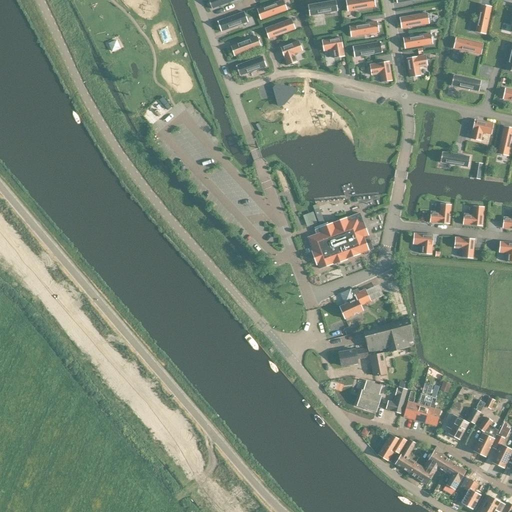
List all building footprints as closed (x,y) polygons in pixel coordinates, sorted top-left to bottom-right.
[(208,0),(211,9),(235,0),(208,0)] [(283,0),(282,0),(257,10),(260,20),(287,10),(283,0)] [(373,0),(350,0),(345,1),(347,11),(375,7),(373,0)] [(308,8),(309,14),(309,15),(309,16),(327,13),(335,12),(337,11),(335,1),(308,5),(308,6),(308,8)] [(485,34),(491,7),(481,4),(475,32),(485,34)] [(244,12),(217,22),(221,32),(247,22),(244,12)] [(399,18),(401,28),(429,24),(427,13),(399,18)] [(295,29),(291,19),(265,29),(268,39),(295,29)] [(349,26),(351,37),(378,32),(377,22),(349,26)] [(403,38),(404,49),(432,44),(430,33),(403,38)] [(234,56),(261,46),(257,36),(230,46),(234,56)] [(344,56),(341,37),(321,40),(323,51),(332,49),(333,58),(344,56)] [(483,44),(455,38),(453,48),(481,54),(483,44)] [(112,52),(120,48),(116,40),(108,44),(112,52)] [(280,48),(287,66),(297,62),(294,54),(302,51),(298,41),(280,48)] [(352,47),(354,57),(382,52),(380,42),(352,47)] [(425,55),(406,58),(409,78),(420,76),(418,67),(427,66),(425,55)] [(236,66),(239,76),(266,66),(262,56),(236,66)] [(388,61),(369,65),(371,75),(380,74),(381,82),(392,81),(388,61)] [(481,81),(453,75),(451,85),(478,91),(481,81)] [(277,85),(273,88),(276,97),(278,96),(285,89),(286,87),(277,85)] [(511,90),(505,88),(502,99),(511,100),(511,90)] [(493,124),(474,120),(470,139),(480,141),(482,132),(491,134),(493,124)] [(511,129),(503,128),(497,156),(507,158),(511,137),(511,129)] [(469,157),(442,152),(440,162),(468,167),(469,157)] [(449,224),(451,205),(440,204),(439,212),(430,212),(429,222),(449,224)] [(482,226),(484,207),(473,206),(472,215),(463,214),(462,224),(482,226)] [(307,227),(324,222),(320,209),(303,214),(307,227)] [(359,213),(319,228),(321,233),(307,238),(312,251),(311,251),(313,256),(311,257),(312,261),(315,260),(317,265),(319,269),(332,264),(333,264),(346,259),(363,252),(364,255),(368,253),(368,251),(372,249),(370,243),(371,243),(370,240),(370,241),(359,213)] [(511,217),(511,218),(503,217),(502,228),(511,228),(511,217)] [(433,235),(414,233),(413,244),(421,245),(421,254),(431,254),(433,235)] [(463,249),(462,258),(472,259),(474,239),(455,237),(454,248),(463,249)] [(511,242),(500,242),(499,252),(507,253),(506,262),(511,262),(511,242)] [(374,292),(368,295),(365,290),(365,289),(358,292),(357,289),(350,292),(349,291),(342,294),(345,302),(346,302),(347,303),(339,307),(345,319),(363,311),(360,306),(370,301),(377,298),(374,292)] [(369,352),(388,347),(389,352),(410,347),(409,342),(414,341),(409,319),(364,331),(369,352)] [(355,349),(339,352),(341,366),(358,363),(357,359),(368,357),(366,349),(355,351),(355,349)] [(373,376),(387,373),(383,353),(369,356),(373,376)] [(379,396),(382,386),(366,381),(363,390),(362,390),(357,406),(376,412),(381,396),(379,396)] [(443,381),(440,389),(448,392),(451,383),(443,381)] [(388,401),(386,409),(392,410),(392,411),(400,414),(406,389),(399,387),(399,388),(397,388),(393,402),(388,401)] [(423,389),(418,404),(414,420),(425,423),(429,407),(424,406),(425,402),(424,401),(427,390),(423,389)] [(410,391),(407,401),(403,417),(414,420),(418,404),(413,402),(414,399),(413,398),(414,393),(410,391)] [(429,407),(425,423),(436,426),(440,410),(435,409),(436,405),(434,404),(436,399),(432,397),(429,407)] [(491,409),(495,401),(489,398),(485,406),(491,409)] [(467,420),(474,424),(480,412),(474,409),(467,420)] [(450,429),(448,434),(459,440),(468,423),(453,414),(446,427),(450,429)] [(485,456),(494,439),(493,439),(497,431),(489,425),(492,421),(486,417),(478,428),(484,432),(483,434),(482,433),(474,451),(485,456)] [(503,423),(499,434),(507,438),(511,427),(503,423)] [(390,434),(386,441),(381,439),(378,445),(382,448),(378,455),(387,461),(394,450),(399,453),(407,441),(398,435),(397,438),(390,434)] [(504,468),(511,450),(511,449),(502,445),(505,438),(498,435),(492,447),(498,450),(492,462),(504,468)] [(394,464),(408,473),(415,462),(408,457),(416,443),(410,439),(402,453),(401,453),(394,464)] [(427,460),(425,464),(435,470),(437,467),(445,473),(452,462),(434,451),(428,461),(427,460)] [(408,473),(410,474),(427,484),(435,470),(425,464),(423,467),(415,462),(408,473)] [(445,484),(450,487),(454,490),(465,471),(452,462),(445,473),(451,476),(445,484)] [(480,495),(474,491),(478,484),(469,479),(464,488),(468,491),(461,503),(472,509),(480,495)] [(490,495),(503,501),(505,497),(492,490),(490,495)] [(489,496),(479,511),(493,511),(495,510),(498,511),(500,511),(504,504),(489,496)] [(511,511),(511,504),(509,503),(503,511),(511,511)]
